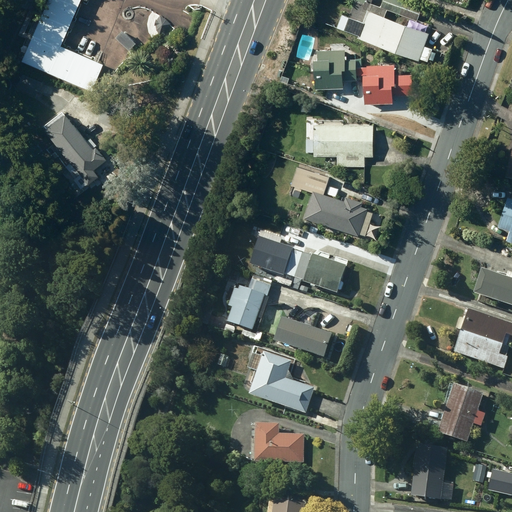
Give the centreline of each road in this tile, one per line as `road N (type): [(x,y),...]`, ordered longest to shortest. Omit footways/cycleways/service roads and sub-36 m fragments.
road 1 (primary): [(259,0),(115,393),(81,511)]
road 2 (residential): [(508,0),(365,402),(352,511)]
